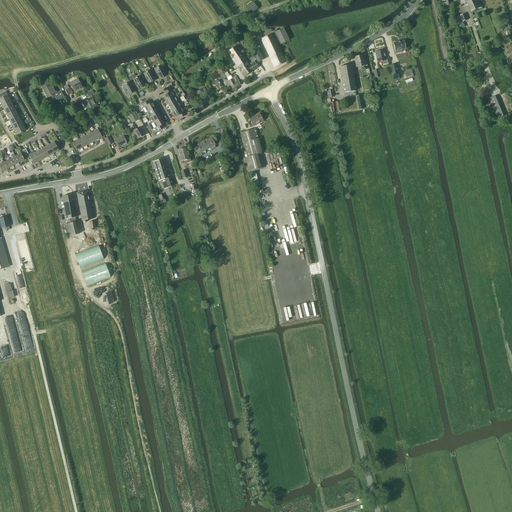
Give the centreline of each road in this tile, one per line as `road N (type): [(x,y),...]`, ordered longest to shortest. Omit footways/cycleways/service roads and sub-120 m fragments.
road 1 (unclassified): [(378,511),(299,163),(269,89)]
road 2 (track): [(16,90),(14,72),(219,24)]
road 3 (track): [(76,511),(31,320),(18,302)]
road 4 (tertiary): [(276,85),(380,33),(418,0)]
road 5 (unclassified): [(174,127),(267,75),(276,85)]
